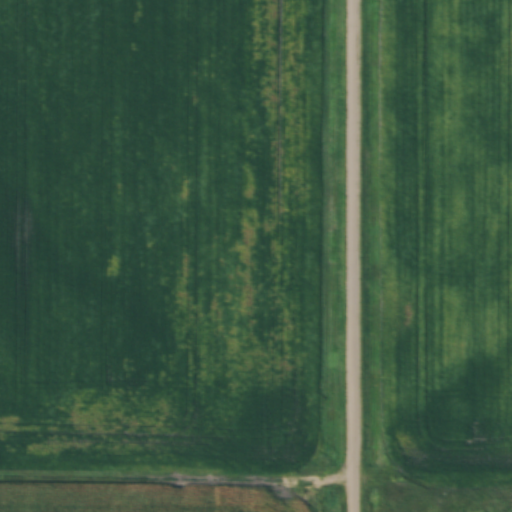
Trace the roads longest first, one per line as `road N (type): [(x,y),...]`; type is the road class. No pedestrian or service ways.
road 1 (residential): [(355,511),(354,0)]
road 2 (residential): [(355,497),(0,493)]
